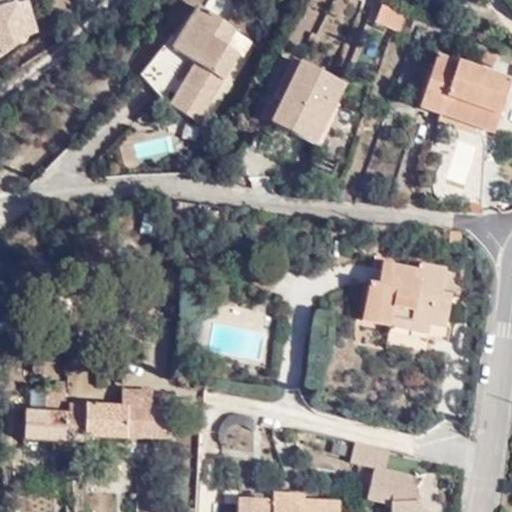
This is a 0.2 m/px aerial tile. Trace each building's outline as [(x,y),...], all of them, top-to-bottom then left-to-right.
[(228,27),(186,4),(171,29),(166,26),(134,76),(154,88),(158,81),(171,89),(162,105),(189,120),(234,53),(220,42),(228,27)] [(360,28),(390,37),(398,14),(369,4),(360,28)] [(398,14),(390,37),(403,41),(409,18),(398,14)] [(507,76),(428,57),(413,109),(494,132),(507,76)] [(339,86),(293,64),(266,126),(308,149),(339,86)] [(169,261),(159,260),(155,287),(173,292),(174,268),(169,261)] [(450,266),(422,260),(419,272),(384,265),(380,285),(370,283),(364,318),(393,324),(396,316),(431,324),(447,327),(454,297),(445,294),(450,266)] [(431,324),(396,316),(393,324),(430,332),(431,324)] [(42,384),(43,409),(60,410),(60,395),(60,383),(42,384)] [(81,428),(119,429),(139,429),(140,386),(116,385),(115,397),(83,397),(82,411),(60,410),(43,409),(17,409),(16,434),(81,435),(81,428)] [(82,411),(83,397),(60,395),(60,410),(82,411)] [(119,456),(119,429),(81,428),(81,435),(82,455),(119,456)] [(419,511),(412,510),(420,478),(384,469),(388,452),(353,443),(348,463),(371,469),(363,501),(392,508),(391,511),(419,511)] [(234,511),(336,511),(337,500),(302,498),(303,489),(271,488),(271,497),(235,495),(234,511)]
